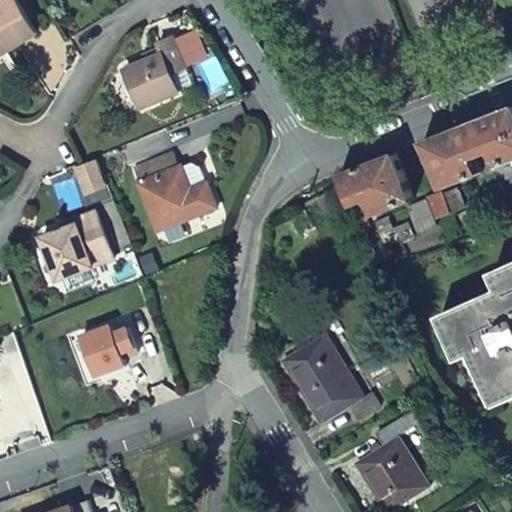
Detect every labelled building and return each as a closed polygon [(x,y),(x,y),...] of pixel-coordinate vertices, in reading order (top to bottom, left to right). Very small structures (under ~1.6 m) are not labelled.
[(15,0),(0,0),(0,45),(3,50),(35,30),(15,0)] [(141,106),(178,90),(170,72),(186,65),(173,35),(157,42),(159,45),(161,52),(146,59),(125,68),(141,106)] [(159,45),(143,52),(146,59),(161,52),(159,45)] [(481,173),(479,169),(474,158),(490,152),(497,167),(511,161),(511,107),(422,143),(441,189),(481,173)] [(138,166),(160,228),(219,207),(210,181),(193,187),(186,165),(182,166),(177,152),(138,166)] [(395,153),(338,175),(341,183),(350,203),(364,197),(370,211),(366,212),(368,218),(413,200),(395,153)] [(204,165),(196,161),(186,165),(193,187),(210,181),(204,165)] [(500,196),(496,183),(479,188),(482,201),(500,196)] [(460,207),(453,190),(439,196),(446,213),(460,207)] [(439,196),(425,201),(432,219),(446,213),(439,196)] [(432,219),(425,201),(408,208),(418,234),(435,227),(432,219)] [(56,278),(112,256),(96,213),(95,209),(74,217),(76,221),(61,227),(41,235),(56,278)] [(356,217),(361,230),(368,228),(363,214),(356,217)] [(61,227),(76,221),(74,217),(60,223),(61,227)] [(511,265),(492,274),(499,289),(438,316),(458,361),(472,355),(494,408),(511,400),(511,265)] [(363,403),(325,341),(282,368),(318,430),(350,411),(355,420),(377,408),(372,398),(363,403)] [(380,511),(392,511),(429,490),(399,439),(418,428),(412,417),(369,443),(376,455),(355,467),(380,511)]
